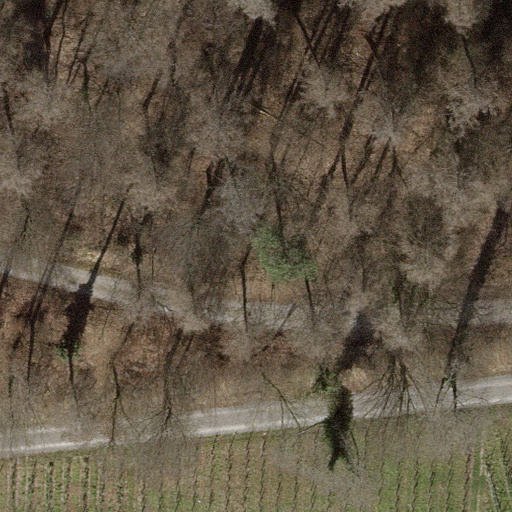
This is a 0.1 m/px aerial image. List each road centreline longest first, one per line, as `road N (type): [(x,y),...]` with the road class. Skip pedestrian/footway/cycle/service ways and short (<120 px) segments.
road 1 (track): [(0,258),(197,310),(337,319),(511,310)]
road 2 (track): [(0,449),(511,395)]
